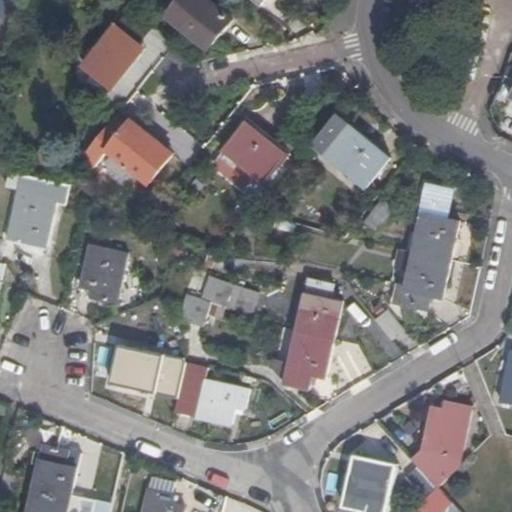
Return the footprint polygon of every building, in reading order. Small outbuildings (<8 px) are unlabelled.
[(20,0),(0,0),(0,16),(14,21),(20,0)] [(209,47),(231,19),(207,0),(180,0),(168,15),(209,47)] [(133,5),(121,20),(141,35),(152,21),(133,5)] [(0,44),(5,46),(14,21),(0,16),(0,44)] [(139,56),(145,48),(116,24),(84,64),(112,88),(139,56)] [(145,48),(139,56),(150,65),(157,57),(145,48)] [(133,123),(118,111),(96,138),(148,180),(171,151),(135,121),(133,123)] [(264,180),(288,150),(248,118),(224,147),(264,180)] [(363,179),(386,150),(348,119),(324,148),(363,179)] [(24,167),(23,174),(51,183),(67,186),(68,181),(63,180),(24,167)] [(51,183),(23,174),(9,240),(32,244),(33,238),(46,239),(55,197),(65,199),(67,186),(51,183)] [(404,303),(428,308),(432,294),(444,296),(461,219),(448,216),(454,187),(431,180),(404,303)] [(379,189),(361,212),(371,220),(389,198),(379,189)] [(33,238),(32,244),(45,247),(46,239),(33,238)] [(117,302),(127,252),(90,245),(82,287),(95,289),(94,298),(117,302)] [(309,277),(291,359),(288,373),(286,382),(309,388),(313,374),(327,376),(343,300),(330,297),(333,283),(309,277)] [(252,312),(257,290),(206,278),(202,300),(187,297),(182,320),(206,325),(210,302),(252,312)] [(395,337),(410,329),(396,306),(382,315),(395,337)] [(162,373),(166,353),(122,345),(115,381),(150,389),(153,372),(162,373)] [(288,373),(291,359),(275,356),(273,365),(283,372),(288,373)] [(511,356),(510,356),(501,399),(511,401),(511,356)] [(246,406),(251,387),(206,378),(208,367),(193,364),(183,412),(235,423),(238,405),(246,406)] [(415,511),(435,511),(447,501),(436,490),(458,467),(472,403),(447,400),(446,407),(433,406),(424,449),(413,459),(418,465),(405,479),(427,500),(415,511)] [(83,455),(83,457),(80,468),(69,466),(71,455),(72,451),(48,447),(34,511),(72,511),(79,480),(94,483),(99,459),(83,455)] [(360,453),(358,464),(372,466),(373,459),(373,455),(360,453)] [(80,468),(83,457),(71,455),(69,466),(80,468)] [(372,466),(358,464),(350,505),(384,511),(387,511),(398,464),(373,459),(372,466)] [(23,501),(27,471),(12,468),(6,498),(23,501)] [(152,480),(150,488),(175,494),(177,485),(152,480)] [(175,494),(150,488),(145,511),(185,511),(187,504),(173,501),(175,494)]
